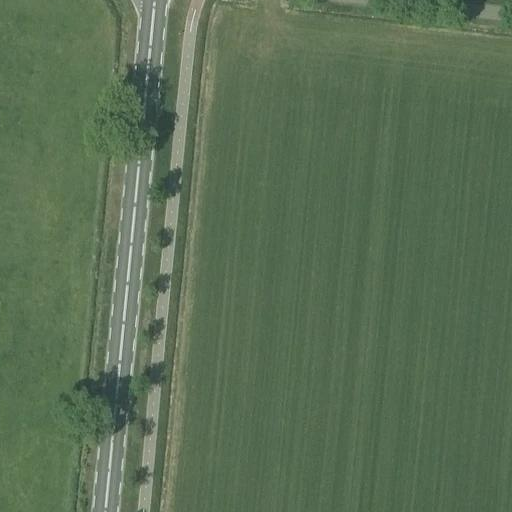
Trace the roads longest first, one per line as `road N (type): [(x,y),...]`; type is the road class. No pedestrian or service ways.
road 1 (primary): [(104,511),(155,0)]
road 2 (unclassified): [(511,18),(357,0)]
